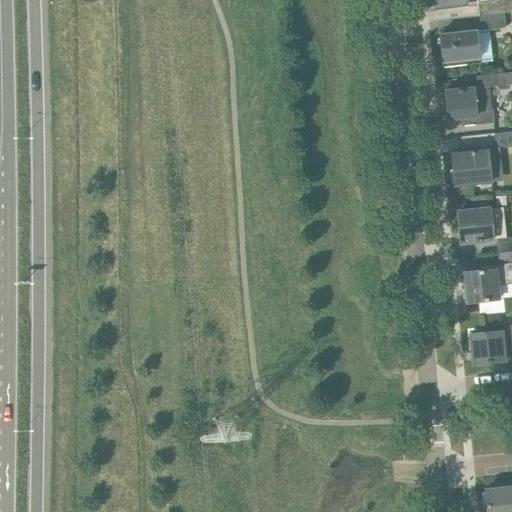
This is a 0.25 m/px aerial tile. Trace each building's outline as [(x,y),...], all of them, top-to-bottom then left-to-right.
[(479,15),(505,12),(511,11),(511,0),(486,0),(477,1),(479,15)] [(505,12),(479,15),(480,30),(506,27),(505,12)] [(444,67),(481,63),(477,30),(440,34),(444,67)] [(490,87),(511,84),(511,72),(477,76),(478,88),(490,87)] [(478,88),(474,88),(446,91),(449,119),(461,118),(462,127),(478,125),(494,123),(490,87),(478,88)] [(511,131),(495,133),(496,147),(511,145),(511,131)] [(455,186),(492,182),(488,146),(473,148),(474,152),(452,154),(455,186)] [(493,239),(490,209),(478,210),(478,209),(473,210),(473,211),(458,212),(461,243),(493,239)] [(499,252),(511,250),(511,236),(497,238),(499,252)] [(499,299),(499,298),(503,298),(511,296),(511,283),(511,250),(499,252),(500,264),(494,265),(495,269),(464,272),(468,302),(499,299)] [(504,312),(511,310),(511,296),(503,298),(504,312)] [(500,323),(499,313),(482,314),(484,333),(471,334),(473,364),(505,361),(505,360),(511,359),(511,325),(501,326),(501,323),(500,323)] [(511,511),(511,487),(486,490),(488,511),(511,511)]
